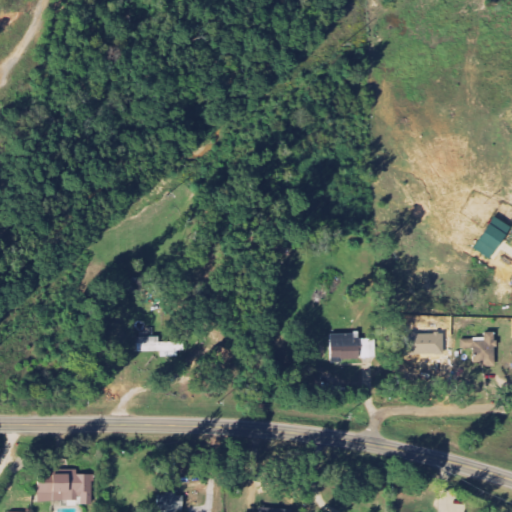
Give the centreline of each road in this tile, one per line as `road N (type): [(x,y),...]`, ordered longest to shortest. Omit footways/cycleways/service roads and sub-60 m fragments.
road 1 (tertiary): [(0,424),(294,433),(511,479)]
road 2 (residential): [(368,443),(375,419),(399,408),(511,406)]
